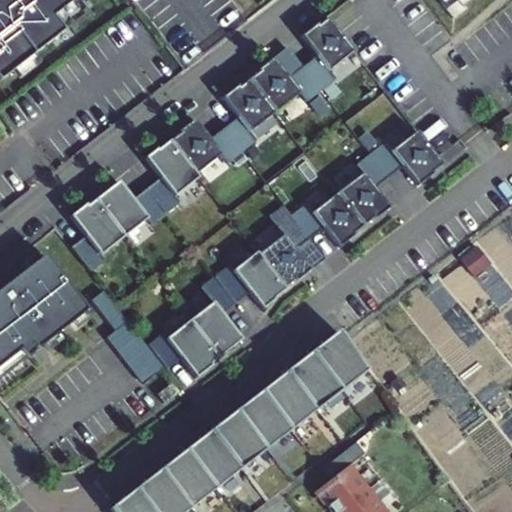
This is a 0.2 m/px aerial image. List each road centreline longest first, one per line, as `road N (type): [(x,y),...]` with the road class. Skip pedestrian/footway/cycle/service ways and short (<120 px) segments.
road 1 (residential): [(511,156),(306,315),(249,375),(75,511)]
road 2 (residential): [(0,235),(297,0)]
